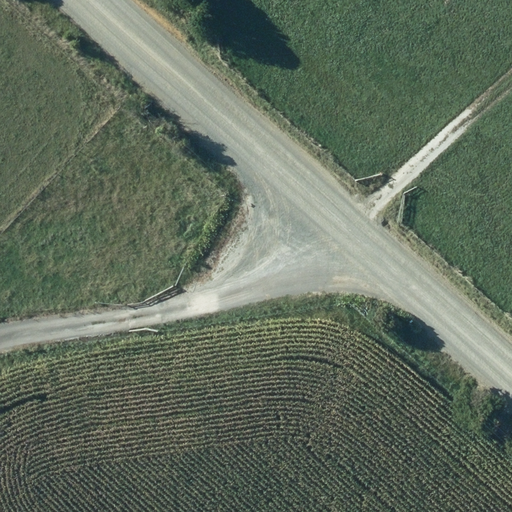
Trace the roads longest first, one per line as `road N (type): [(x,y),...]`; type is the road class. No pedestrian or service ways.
road 1 (unclassified): [(511,370),(99,0)]
road 2 (unknown): [(350,225),(284,267),(207,297),(0,345)]
